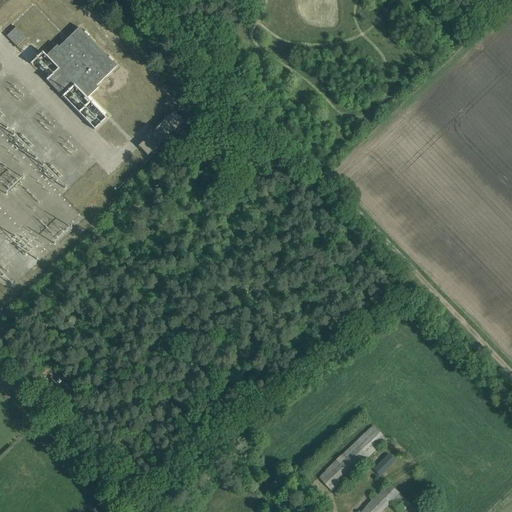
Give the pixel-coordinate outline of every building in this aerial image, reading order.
[(17,47),(26,38),(16,27),(6,36),(17,47)] [(48,54),(50,56),(48,58),(42,53),(30,64),(94,130),(106,119),(85,97),(87,94),(89,96),(98,88),(96,86),(116,67),(79,28),(59,47),(57,46),(48,54)] [(147,156),(184,121),(183,120),(183,121),(175,112),(175,111),(138,147),(139,147),(147,155),(147,156)] [(387,439),(374,425),(318,477),(332,491),(387,439)] [(396,461),(389,454),(373,470),(380,477),(396,461)] [(418,511),(388,484),(360,511),(381,511),(390,503),(398,511),(418,511)]
